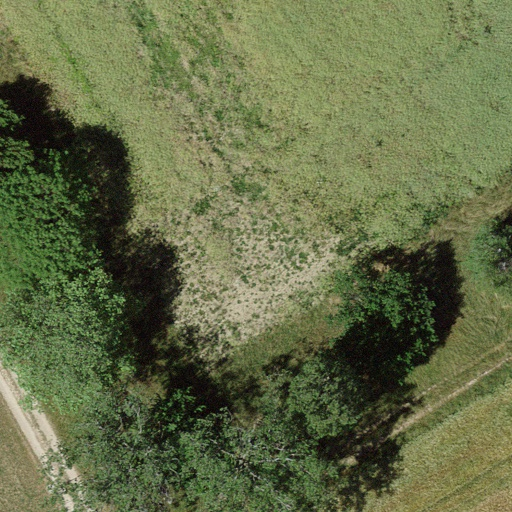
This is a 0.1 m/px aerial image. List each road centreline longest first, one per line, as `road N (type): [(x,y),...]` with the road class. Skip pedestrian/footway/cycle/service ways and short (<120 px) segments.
road 1 (track): [(213,511),(511,325)]
road 2 (track): [(0,383),(68,511)]
